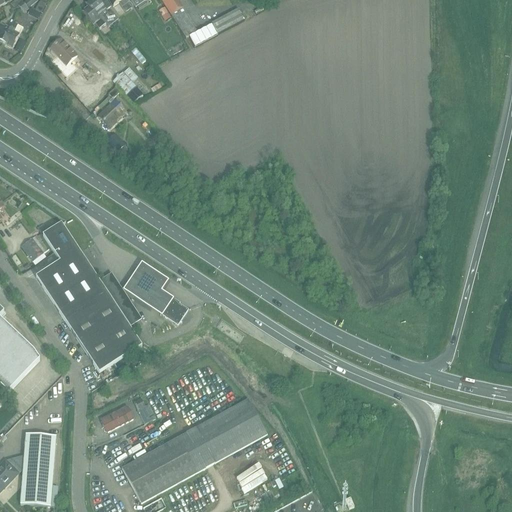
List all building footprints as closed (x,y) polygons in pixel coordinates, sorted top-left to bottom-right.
[(17,6),(20,10),(24,7),(18,0),(15,0),(10,5),(14,9),(17,6)] [(28,0),(23,4),(28,10),(38,2),(36,0),(28,0)] [(44,0),(41,7),(49,11),(54,0),(44,0)] [(109,16),(101,6),(96,0),(91,0),(85,5),(88,9),(82,13),(92,26),(94,25),(98,30),(105,25),(108,28),(117,21),(112,13),(109,16)] [(107,0),(113,8),(119,4),(125,13),(130,9),(124,0),(107,0)] [(129,0),(135,8),(145,2),(146,1),(145,0),(129,0)] [(160,0),(171,17),(183,9),(177,0),(160,0)] [(244,21),(238,10),(211,24),(212,25),(189,38),(195,48),(218,36),(217,36),(244,21)] [(0,43),(2,45),(11,25),(9,24),(7,29),(4,27),(3,29),(0,26),(0,43)] [(11,25),(2,45),(12,50),(23,29),(12,24),(11,25)] [(50,50),(66,67),(77,57),(64,43),(62,44),(59,42),(50,50)] [(112,83),(133,105),(143,95),(123,73),(112,83)] [(98,119),(109,130),(126,114),(115,103),(98,119)] [(115,136),(107,143),(117,154),(125,146),(115,136)] [(142,347),(130,328),(100,282),(61,225),(42,237),(60,263),(36,279),(99,375),(142,347)] [(20,248),(21,249),(32,263),(43,255),(31,240),(20,248)] [(162,317),(172,301),(161,293),(168,282),(141,264),(123,291),(162,317)] [(141,321),(111,275),(106,278),(100,282),(130,328),(136,324),(141,321)] [(172,301),(162,317),(177,327),(188,312),(172,301)] [(0,387),(8,395),(40,361),(34,353),(0,320),(6,314),(3,312),(4,312),(0,308),(0,387)] [(99,376),(102,380),(108,376),(105,372),(99,376)] [(248,400),(177,439),(121,470),(141,506),(197,474),(267,436),(248,400)] [(134,404),(145,426),(156,420),(149,406),(145,408),(141,400),(134,404)] [(101,421),(108,434),(133,421),(126,408),(101,421)] [(56,438),(39,437),(26,436),(20,506),(50,509),(56,438)] [(0,492),(18,474),(5,462),(0,467),(0,492)] [(352,496),(356,506),(362,504),(358,494),(352,496)] [(345,501),(348,511),(354,508),(350,499),(345,501)]
